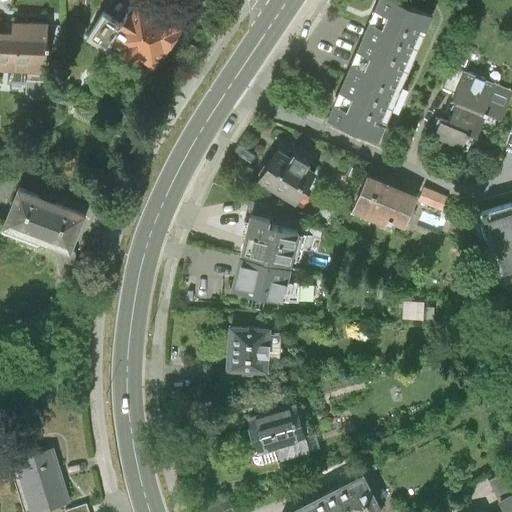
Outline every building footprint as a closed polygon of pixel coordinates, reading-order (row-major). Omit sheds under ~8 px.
[(399,0),(384,0),(368,36),(415,57),(434,15),(399,0)] [(130,13),(122,25),(113,39),(124,46),(121,51),(134,60),(137,54),(156,66),(180,27),(163,16),(162,18),(140,5),(133,16),(130,13)] [(107,50),(113,39),(122,25),(102,13),(87,37),(107,50)] [(48,25),(0,21),(0,67),(9,68),(8,86),(24,87),(25,70),(44,71),(48,25)] [(368,36),(350,77),(397,98),(415,57),(368,36)] [(440,88),(454,94),(463,73),(450,67),(440,88)] [(443,118),(435,136),(466,150),(473,132),(469,130),(479,108),(500,117),(511,92),(464,71),(463,73),(454,94),(452,97),(458,100),(448,120),(443,118)] [(378,140),(397,98),(350,77),(331,119),(378,140)] [(319,167),(281,144),(259,178),(297,202),(319,167)] [(416,193),(367,173),(353,206),(383,219),(385,214),(404,222),(416,193)] [(447,195),(425,186),(418,200),(440,209),(447,195)] [(85,214),(18,187),(3,225),(69,252),(85,214)] [(511,201),(484,209),(500,268),(511,265),(511,201)] [(272,216),(253,212),(243,253),(291,265),(300,229),(271,222),(272,216)] [(445,222),(422,212),(416,226),(439,235),(445,222)] [(291,265),(243,253),(234,286),(283,298),(291,265)] [(271,326),(229,324),(227,369),(269,371),(271,326)] [(295,405),(250,421),(262,454),(279,448),(283,461),(310,451),(295,405)] [(52,446),(16,458),(32,510),(68,498),(52,446)] [(490,478),(501,499),(511,493),(511,473),(509,468),(490,478)] [(364,472),(292,509),(293,511),(378,511),(383,510),(364,472)] [(511,511),(511,493),(501,499),(506,509),(499,511),(511,511)] [(90,511),(88,500),(65,505),(66,511),(90,511)]
